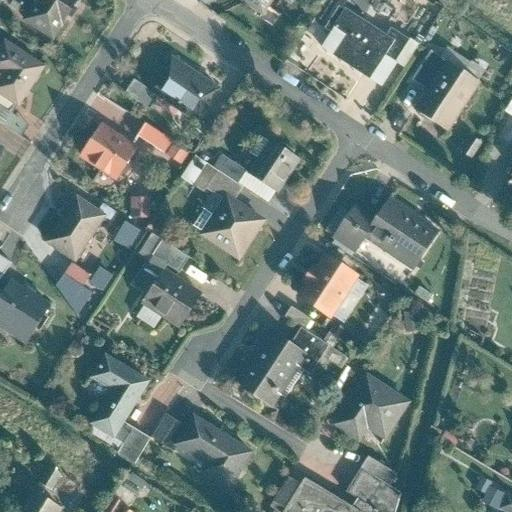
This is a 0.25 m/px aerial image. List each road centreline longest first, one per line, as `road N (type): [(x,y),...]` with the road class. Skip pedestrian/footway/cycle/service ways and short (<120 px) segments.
road 1 (residential): [(356,140),(199,373)]
road 2 (residential): [(146,0),(7,212)]
road 3 (residential): [(356,140),(150,0)]
road 4 (residential): [(511,238),(356,140)]
